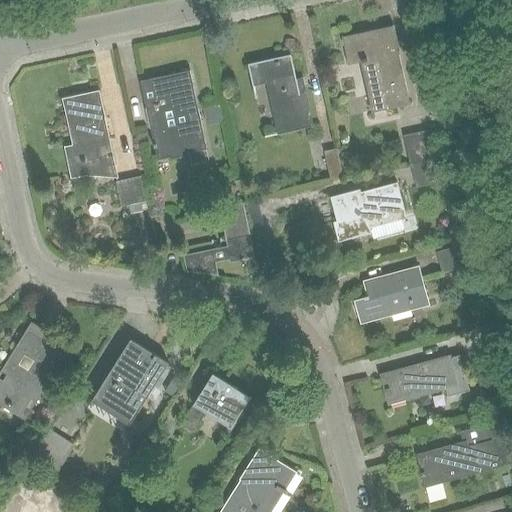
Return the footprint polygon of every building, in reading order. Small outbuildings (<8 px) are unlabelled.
[(398,54),(400,54),(393,25),(341,37),(348,65),(360,62),(371,112),(409,104),(398,54)] [(304,78),(296,79),(291,55),(247,64),(264,138),(315,127),(304,78)] [(210,162),(206,148),(189,71),(140,82),(157,159),(170,156),(170,159),(186,155),(186,153),(189,152),(192,166),(210,162)] [(71,179),(118,168),(100,90),(62,99),(72,145),(64,146),(71,179)] [(403,137),(409,161),(435,154),(429,131),(403,137)] [(343,178),(337,150),(324,152),(330,181),(343,178)] [(442,183),(435,154),(409,161),(416,189),(442,183)] [(146,202),(141,177),(116,183),(121,207),(146,202)] [(338,245),(408,227),(397,186),(360,195),(359,193),(326,201),(338,245)] [(148,210),(146,202),(129,206),(131,214),(148,210)] [(249,236),(242,204),(219,209),(226,241),(249,236)] [(249,236),(226,241),(227,248),(183,256),(187,273),(218,277),(216,264),(229,261),(230,264),(254,259),(249,236)] [(462,268),(457,247),(436,253),(442,274),(462,268)] [(360,325),(428,306),(418,270),(363,286),(367,301),(355,305),(360,325)] [(0,407),(24,423),(70,348),(30,324),(0,372),(0,407)] [(123,432),(165,365),(128,342),(86,410),(123,432)] [(451,358),(381,377),(389,405),(446,390),(448,397),(468,391),(459,358),(451,360),(451,358)] [(497,388),(490,358),(474,362),(481,392),(497,388)] [(230,430),(249,399),(212,376),(181,425),(193,432),(204,414),(230,430)] [(425,491),(475,477),(511,467),(511,463),(501,424),(452,437),(455,447),(417,458),(425,491)] [(72,447),(48,431),(31,458),(56,473),(72,447)] [(271,511),(296,472),(259,449),(220,511),(271,511)] [(511,511),(511,500),(470,511),(511,511)]
